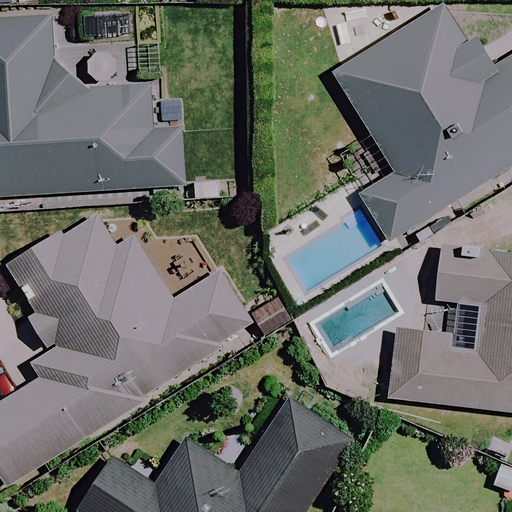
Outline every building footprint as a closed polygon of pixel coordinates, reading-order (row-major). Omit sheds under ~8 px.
[(511,61),(498,71),(478,37),(464,45),(442,10),(334,76),(394,176),(358,198),(386,245),(511,168),(511,61)] [(147,91),(86,93),(51,63),(48,18),(0,21),(0,204),(179,192),(175,135),(150,137),(147,91)] [(0,403),(0,477),(10,493),(151,403),(148,399),(222,351),(218,345),(249,326),(216,275),(175,301),(135,238),(117,249),(97,218),(62,240),(56,232),(3,266),(36,317),(29,322),(50,355),(28,369),(36,381),(0,403)] [(446,304),(443,336),(396,331),(388,401),(511,414),(511,259),(441,252),(436,303),(446,304)] [(114,461),(78,511),(305,511),(351,447),(289,403),(237,478),(188,443),(155,490),(114,461)]
